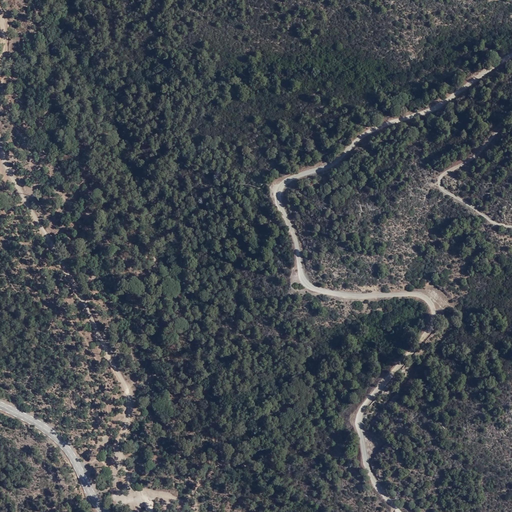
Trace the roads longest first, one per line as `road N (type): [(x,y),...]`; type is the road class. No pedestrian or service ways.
road 1 (track): [(511,56),(436,106),(380,125),(334,163),(276,189),(305,284),(351,295),(413,293),(433,308),(432,327),(360,410),(366,464),(399,511)]
road 2 (track): [(148,511),(121,457),(125,386),(4,157),(0,130)]
road 3 (track): [(511,115),(477,154),(438,180),(492,220),(511,224)]
road 4 (tertiary): [(0,404),(70,450),(106,511)]
